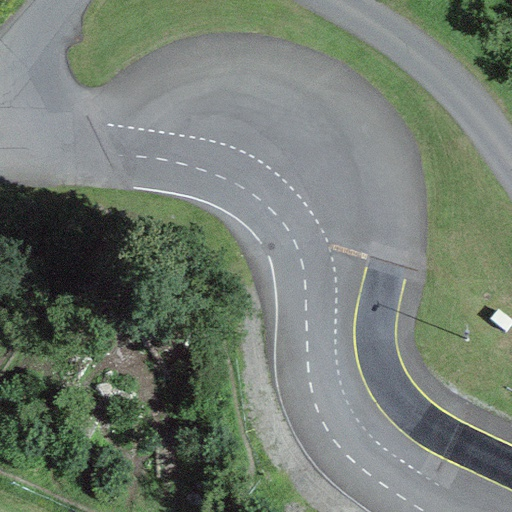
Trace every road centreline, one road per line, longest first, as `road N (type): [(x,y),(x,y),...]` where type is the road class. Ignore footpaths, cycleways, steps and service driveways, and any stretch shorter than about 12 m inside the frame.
road 1 (unclassified): [(511,496),(450,469),(371,399),(335,229),(303,141),(238,97),(210,93),(141,112),(65,119),(39,83)]
road 2 (unclassified): [(323,0),(428,75),(511,178)]
